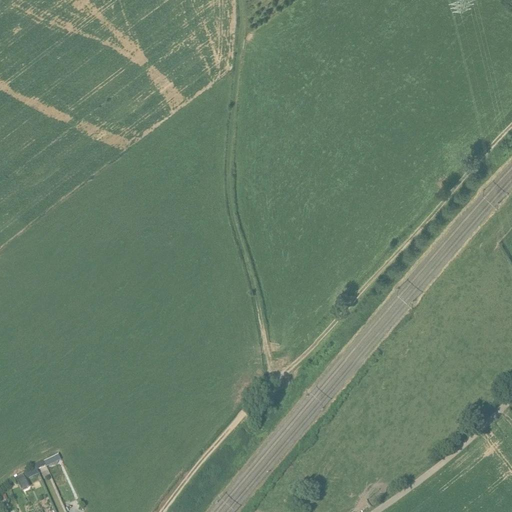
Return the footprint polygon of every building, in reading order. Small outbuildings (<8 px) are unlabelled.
[(58,455),(43,461),(45,466),(46,467),(60,461),(58,455)] [(36,470),(45,466),(43,461),(34,465),(36,470)] [(33,467),(23,472),(25,476),(35,472),(33,467)] [(14,478),(17,485),(25,481),(21,474),(14,478)] [(28,487),(25,481),(17,485),(20,491),(28,487)]
